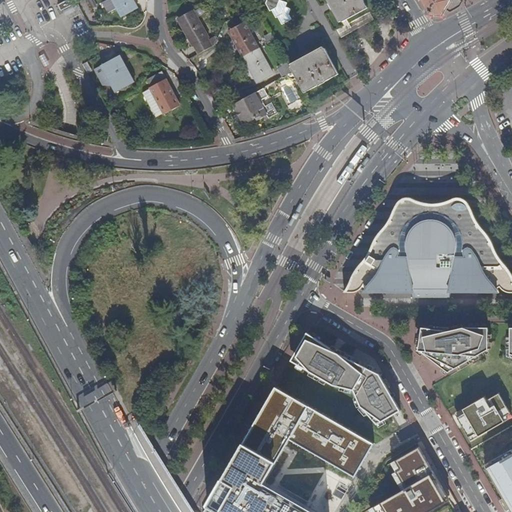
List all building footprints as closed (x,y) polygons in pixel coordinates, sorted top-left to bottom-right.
[(61,11),(77,3),(75,0),(68,0),(58,5),(61,11)] [(113,0),(123,17),(138,8),(133,0),(113,0)] [(278,17),(282,25),(290,21),(288,17),(291,9),(286,7),(288,4),(281,0),(280,0),(267,0),(266,3),(270,11),(273,10),(276,18),(278,17)] [(342,22),(343,23),(368,9),(363,0),(327,0),(340,23),(342,22)] [(421,0),(431,16),(441,16),(448,5),(450,0),(421,0)] [(195,45),(199,54),(213,46),(208,38),(209,37),(195,11),(179,19),(194,46),(195,45)] [(257,49),(259,48),(245,22),(230,31),(244,57),(257,49)] [(294,72),(305,93),(339,74),(325,49),(324,49),(323,47),(290,65),(294,71),(294,72)] [(273,74),(259,48),(257,49),(244,57),(258,83),(273,74)] [(133,84),(119,57),(103,66),(117,92),(133,84)] [(83,65),(87,72),(93,69),(89,62),(83,65)] [(294,71),(290,65),(288,62),(283,64),(284,67),(280,70),(284,77),(294,71)] [(151,88),(151,89),(164,113),(165,115),(181,106),(162,73),(148,80),(152,88),(151,88)] [(286,104),(298,100),(292,82),(280,86),(286,104)] [(164,113),(151,89),(144,93),(157,117),(164,113)] [(258,98),(255,93),(234,105),(238,113),(242,112),(248,123),(256,118),(257,121),(267,115),(263,108),(265,104),(262,99),(258,98)] [(309,115),(315,111),(311,106),(305,109),(309,115)] [(242,112),(238,113),(244,124),(248,123),(242,112)] [(371,159),(368,157),(353,177),(356,180),(357,180),(361,174),(366,167),(371,160),(371,159)] [(396,293),(411,293),(452,293),(464,293),(500,294),(498,289),(500,288),(503,291),(505,292),(508,293),(511,293),(511,274),(511,273),(504,265),(499,257),(495,250),(491,239),(486,232),(480,225),(476,219),(469,204),(466,201),(463,199),(460,198),(456,198),(452,200),(445,203),(437,204),(431,204),(423,203),(412,199),(408,198),(404,199),(401,201),(397,205),(393,215),(389,222),(377,238),(373,245),(369,254),(363,262),(354,273),(349,283),(344,292),(350,293),(355,292),(359,291),(363,287),(366,289),(363,293),(396,293)] [(305,206),(292,227),(295,230),(308,208),(305,206)] [(342,286),(355,264),(346,259),(333,281),(342,286)] [(448,373),(489,350),(489,327),(422,328),(419,350),(448,373)] [(399,408),(380,373),(338,353),(308,333),(291,360),(335,386),(354,389),(362,406),(378,425),(399,408)] [(373,442),(276,387),(203,511),(315,511),(264,482),(289,439),(353,476),(360,464),(369,449),(373,442)] [(486,396),(455,414),(471,442),(511,417),(511,414),(500,393),(488,400),(486,396)] [(451,492),(421,441),(393,458),(398,467),(393,470),(403,487),(367,508),(369,511),(429,511),(454,498),(451,492)] [(511,511),(511,449),(484,465),(511,511)]
